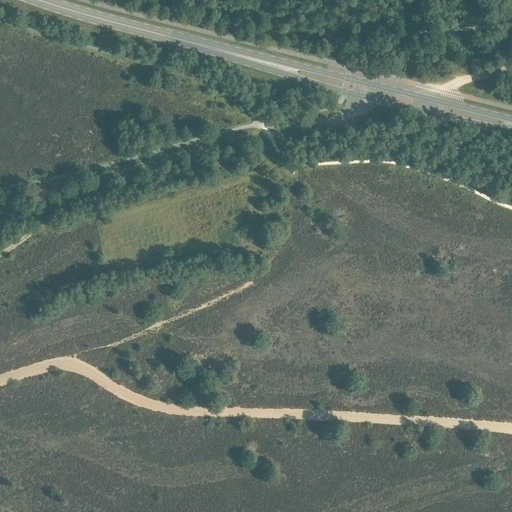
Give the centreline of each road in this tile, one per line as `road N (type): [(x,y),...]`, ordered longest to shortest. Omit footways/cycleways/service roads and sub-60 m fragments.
road 1 (track): [(511,428),(185,410),(138,400),(71,363),(0,381)]
road 2 (track): [(378,74),(354,111),(117,174),(0,259)]
road 3 (primary): [(126,26),(511,133)]
road 4 (primary): [(511,120),(126,26)]
